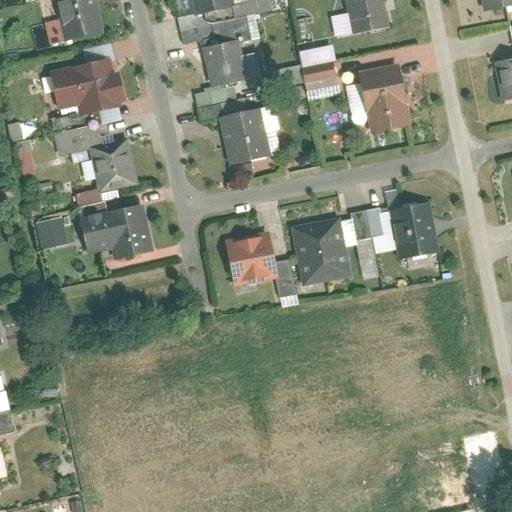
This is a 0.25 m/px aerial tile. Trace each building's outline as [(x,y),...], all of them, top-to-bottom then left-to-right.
[(99,0),(59,0),(68,40),(108,31),(99,0)] [(234,0),(195,0),(198,11),(235,3),(234,0)] [(387,0),(349,0),(356,34),(393,26),(387,0)] [(511,0),(485,0),(487,10),(511,3),(511,0)] [(244,39),(206,46),(215,86),(254,79),(244,39)] [(331,46),(297,50),(299,66),(333,61),(331,46)] [(504,97),(511,96),(511,56),(497,59),(504,97)] [(115,57),(56,70),(64,107),(81,103),(82,110),(130,98),(123,69),(119,70),(115,57)] [(397,60),(357,69),(370,132),(410,123),(397,60)] [(305,101),(338,94),(332,69),(299,76),(305,101)] [(266,106),(222,116),(232,165),(276,154),(266,106)] [(131,137),(94,144),(103,191),(142,181),(131,137)] [(19,154),(22,177),(31,176),(28,153),(19,154)] [(73,194),(76,207),(99,202),(95,189),(73,194)] [(434,200),(394,208),(402,258),(444,249),(434,200)] [(147,202),(84,215),(91,252),(116,247),(119,258),(158,249),(147,202)] [(342,212),(294,221),(307,285),(354,274),(342,212)] [(33,223),(40,251),(67,244),(60,216),(33,223)] [(274,230),(228,239),(237,285),(283,276),(274,230)] [(475,459),(426,469),(434,511),(459,511),(485,506),(475,459)]
